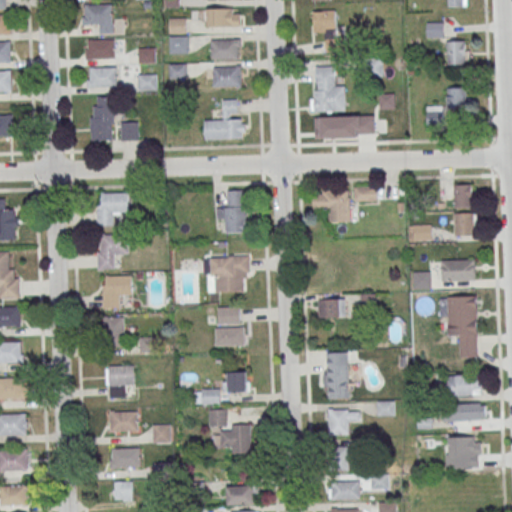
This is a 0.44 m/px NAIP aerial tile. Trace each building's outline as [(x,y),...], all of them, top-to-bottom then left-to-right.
[(85,4),(112,3),(113,23),(86,24),(85,4)] [(207,9),(233,8),(233,13),(240,13),(241,27),(208,28),(207,9)] [(314,32),(325,31),(326,51),(341,50),(339,9),(313,10),(314,32)] [(0,14),(10,14),(10,34),(0,34),(0,14)] [(186,31),(186,18),(170,18),(170,31),(186,31)] [(444,21),(427,21),(427,37),(444,37),(444,21)] [(169,52),(188,52),(188,35),(169,35),(169,52)] [(87,39),(114,38),(115,58),(88,59),(87,39)] [(211,40),(239,39),(240,59),(212,60),(211,40)] [(0,41),(10,41),(11,62),(0,62),(0,41)] [(447,41),(447,64),(467,64),(467,41),(447,41)] [(155,61),(155,46),(139,46),(139,61),(155,61)] [(186,63),(169,63),(169,78),(186,78),(186,63)] [(346,85),(336,85),(336,65),(313,65),(313,111),(346,111),(346,85)] [(89,67),(116,66),(117,86),(90,87),(89,67)] [(213,67),(240,66),(241,86),(214,87),(213,67)] [(0,70),(11,70),(12,91),(0,91),(0,70)] [(157,90),(157,73),(138,73),(138,90),(157,90)] [(469,87),(447,87),(447,107),(469,107),(469,87)] [(91,139),(114,139),(114,96),(91,96),(91,139)] [(204,120),(223,119),(222,100),(236,99),(237,113),(229,113),(230,119),(242,119),(242,123),(245,123),(246,132),(242,132),(242,139),(205,140),(204,120)] [(445,126),(445,106),(427,106),(427,126),(445,126)] [(13,116),(0,115),(0,139),(13,139),(13,116)] [(315,115),(315,137),(375,137),(375,115),(315,115)] [(120,122),(120,139),(139,139),(139,122),(120,122)] [(454,184),(454,207),(473,207),(473,184),(454,184)] [(216,207),(216,219),(226,219),(226,232),(246,231),(244,189),(227,189),(227,206),(216,207)] [(327,220),(345,220),(345,191),(314,191),(314,210),(327,210),(327,220)] [(98,225),(118,224),(118,213),(129,213),(129,192),(98,192),(98,225)] [(16,210),(0,209),(0,240),(16,240),(16,210)] [(475,212),(454,212),(454,235),(475,235),(475,212)] [(128,253),(128,234),(98,234),(98,269),(117,269),(117,253),(128,253)] [(359,265),(378,265),(378,248),(359,248),(359,265)] [(0,251),(9,251),(9,269),(14,269),(14,279),(18,279),(19,297),(0,298),(0,251)] [(248,256),(208,256),(208,291),(248,291),(248,256)] [(441,280),(476,280),(476,259),(441,259),(441,280)] [(318,266),(318,283),(349,283),(349,266),(318,266)] [(413,271),(413,288),(432,288),(432,271),(413,271)] [(133,295),(133,275),(103,275),(103,307),(122,307),(122,295),(133,295)] [(478,295),(447,295),(448,335),(459,335),(460,356),(478,356),(478,295)] [(318,298),(318,316),(346,316),(346,298),(318,298)] [(0,306),(20,306),(21,326),(0,326),(0,306)] [(241,306),(218,306),(218,323),(241,323),(241,306)] [(125,345),(125,316),(104,316),(104,345),(125,345)] [(216,327),(216,345),(246,345),(246,327),(216,327)] [(155,336),(141,336),(141,350),(155,350),(155,336)] [(0,342),(22,342),(23,361),(0,361),(0,342)] [(325,352),(325,398),(350,398),(350,352),(325,352)] [(135,365),(108,365),(108,396),(125,396),(125,385),(135,385),(135,365)] [(249,392),(249,371),(225,371),(225,392),(249,392)] [(481,374),(438,374),(438,394),(481,394),(481,374)] [(0,378),(25,378),(25,398),(0,398),(0,378)] [(220,403),(220,389),(197,389),(197,403),(220,403)] [(394,400),(378,400),(378,415),(394,415),(394,400)] [(487,420),(487,403),(443,403),(443,420),(487,420)] [(210,409),(210,426),(227,426),(227,409),(210,409)] [(361,409),(328,409),(328,433),(349,433),(349,422),(361,422),(361,409)] [(109,431),(139,431),(139,410),(109,410),(109,431)] [(0,414),(26,414),(27,434),(0,434),(0,414)] [(171,423),(153,423),(153,441),(171,441),(171,423)] [(251,423),(231,423),(231,430),(221,430),(221,444),(232,444),(232,452),(251,452),(251,423)] [(446,436),(446,467),(465,467),(465,455),(482,455),(482,436),(446,436)] [(350,469),(350,445),(334,446),(335,470),(350,469)] [(110,467),(142,467),(142,447),(110,447),(110,467)] [(0,450),(27,450),(28,470),(0,470),(0,450)] [(155,474),(172,474),(172,462),(155,462),(155,474)] [(372,488),(389,488),(389,475),(372,475),(372,488)] [(133,481),(114,481),(114,500),(133,500),(133,481)] [(361,499),(361,481),(331,481),(331,499),(361,499)] [(0,485),(28,485),(29,505),(0,506),(0,485)] [(260,485),(227,485),(227,504),(260,504),(260,485)] [(396,511),(397,502),(379,502),(378,511),(396,511)]
